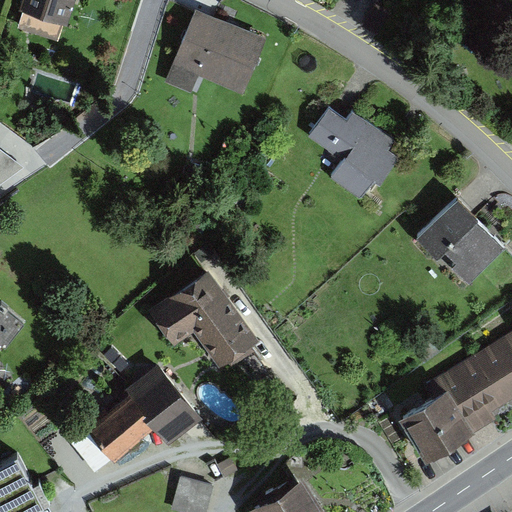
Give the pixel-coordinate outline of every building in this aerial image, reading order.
[(79,0),(27,0),(24,9),(71,25),(79,0)] [(172,62),(245,96),(272,39),(199,5),(172,62)] [(374,180),(381,186),(405,154),(351,113),(345,121),(339,117),(327,108),(304,139),(337,163),(326,178),(358,201),(374,180)] [(0,185),(22,169),(0,151),(0,185)] [(472,285),(509,248),(469,207),(458,196),(416,237),(438,260),(447,251),(458,263),(454,267),(472,285)] [(246,356),(255,350),(203,272),(168,294),(172,300),(143,319),(167,355),(187,341),(211,378),(220,372),(225,379),(251,363),(246,356)] [(0,343),(8,349),(27,324),(0,303),(0,343)] [(511,338),(496,347),(511,373),(511,338)] [(511,398),(511,373),(496,347),(431,386),(439,398),(409,416),(435,459),(449,450),(484,429),(482,426),(499,416),(497,407),(511,398)] [(163,455),(197,427),(151,372),(118,398),(123,404),(64,452),(89,482),(146,435),(163,455)] [(24,511),(47,501),(22,452),(0,463),(0,511),(24,511)] [(173,510),(180,511),(206,511),(209,504),(214,488),(181,479),(173,510)] [(254,511),(320,511),(304,483),(254,511)]
